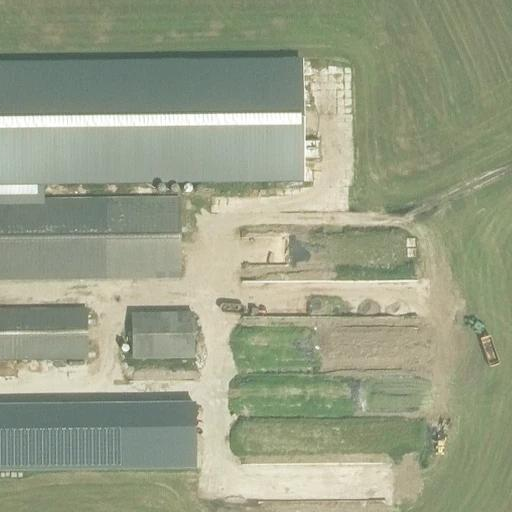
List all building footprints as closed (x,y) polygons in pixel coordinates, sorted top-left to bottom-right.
[(0,280),(178,279),(178,200),(47,201),(47,187),(300,185),(299,63),(0,65),(0,280)] [(0,312),(0,362),(87,360),(86,310),(0,312)] [(194,359),(194,315),(134,315),(134,359),(194,359)] [(341,407),(342,381),(316,380),(316,407),(341,407)] [(193,435),(191,418),(171,420),(173,437),(193,435)]
